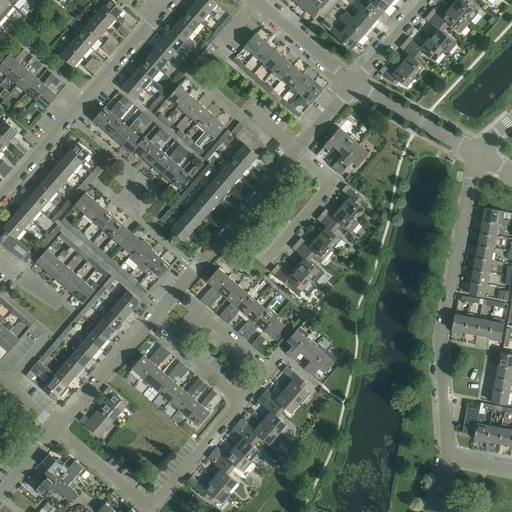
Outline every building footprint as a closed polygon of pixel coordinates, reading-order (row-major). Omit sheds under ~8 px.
[(6,0),(0,0),(0,10),(2,13),(6,16),(14,7),(11,3),(6,0)] [(111,0),(109,0),(102,9),(115,20),(122,26),(130,33),(134,29),(119,16),(123,10),(111,0)] [(212,0),(198,0),(196,3),(209,14),(214,18),(218,13),(213,9),(217,5),(212,0)] [(302,0),(299,5),(306,11),(315,0),(302,0)] [(315,0),(306,11),(314,18),(329,0),(315,0)] [(356,0),(353,4),(360,11),(357,14),(371,27),(378,19),(356,0)] [(363,0),(356,0),(378,19),(384,12),(370,0),(369,0),(367,3),(363,0)] [(386,0),(370,0),(384,12),(391,4),(386,0)] [(456,0),(451,7),(466,20),(470,23),(478,13),(478,10),(469,2),(470,0),(456,0)] [(196,3),(188,12),(201,24),(201,23),(205,27),(209,23),(205,19),(209,14),(196,3)] [(25,6),(20,11),(26,16),(30,10),(25,6)] [(434,8),(430,13),(446,28),(449,24),(459,33),(462,32),(470,23),(466,20),(451,7),(443,16),(434,8)] [(102,9),(94,18),(107,29),(115,20),(102,9)] [(346,11),(343,15),(365,34),(371,27),(357,14),(354,18),(346,11)] [(188,12),(180,22),(193,33),(201,24),(188,12)] [(430,13),(425,19),(437,29),(429,38),(445,51),(446,52),(449,52),(456,45),(456,41),(444,31),(446,28),(430,13)] [(230,15),(224,22),(227,25),(233,18),(230,15)] [(343,15),(339,20),(346,27),(344,29),(358,42),(365,34),(343,15)] [(94,18),(86,28),(99,39),(107,29),(94,18)] [(325,19),(321,23),(352,50),(358,42),(344,29),(341,33),(325,19)] [(180,22),(172,31),(185,42),(192,47),(195,43),(189,38),(193,33),(180,22)] [(122,26),(118,30),(126,37),(130,33),(122,26)] [(86,28),(78,37),(91,48),(99,39),(86,28)] [(219,28),(213,34),(217,37),(222,30),(219,28)] [(172,31),(164,40),(177,52),(177,51),(183,56),(187,51),(181,46),(185,42),(172,31)] [(208,40),(205,44),(208,47),(212,43),(217,37),(213,34),(208,40)] [(256,34),(245,47),(255,55),(266,42),(256,34)] [(78,37),(70,46),(83,58),(91,48),(78,37)] [(409,37),(405,42),(421,57),(425,52),(436,61),(445,51),(429,38),(421,48),(409,37)] [(109,40),(105,44),(114,52),(118,47),(109,40)] [(164,40),(156,50),(169,61),(173,64),(177,60),(172,56),(177,52),(164,40)] [(266,42),(255,55),(264,63),(275,51),(266,42)] [(405,42),(400,47),(409,55),(401,64),(416,78),(425,68),(417,61),(421,57),(405,42)] [(105,44),(102,49),(110,56),(114,52),(105,44)] [(205,44),(200,50),(203,52),(208,47),(205,44)] [(70,46),(62,56),(75,67),(83,58),(70,46)] [(10,55),(0,66),(0,68),(9,76),(20,64),(28,54),(24,50),(15,59),(10,55)] [(156,50),(147,59),(161,70),(165,74),(168,70),(164,66),(169,61),(156,50)] [(264,63),(261,66),(265,69),(268,66),(273,71),(284,59),(275,51),(264,63)] [(197,53),(192,59),(195,62),(201,56),(197,53)] [(33,58),(29,63),(33,67),(37,62),(33,58)] [(93,59),(89,63),(98,70),(102,66),(93,59)] [(147,59),(139,68),(152,80),(161,70),(147,59)] [(273,71),(271,74),(275,77),(275,76),(281,81),(283,79),(294,67),(284,59),(273,71)] [(236,64),(242,70),(245,66),(239,61),(236,64)] [(37,62),(33,67),(38,71),(42,66),(37,62)] [(89,63),(85,68),(94,75),(98,70),(89,63)] [(189,63),(184,69),(187,71),(192,65),(189,63)] [(20,64),(9,76),(18,84),(29,72),(20,64)] [(384,66),(380,71),(397,85),(400,81),(408,88),(416,78),(401,64),(393,73),(384,66)] [(245,66),(242,70),(248,75),(251,72),(245,66)] [(294,67),(283,79),(292,87),(292,88),(303,75),(294,67)] [(139,68),(131,78),(144,89),(146,91),(150,87),(153,86),(162,94),(161,95),(165,98),(168,93),(152,80),(139,68)] [(29,72),(18,84),(27,92),(38,80),(29,72)] [(181,72),(176,78),(179,81),(184,75),(181,72)] [(38,80),(27,92),(37,100),(48,88),(52,83),(56,78),(52,74),(44,84),(38,80)] [(292,87),(289,91),(293,94),(296,91),(301,95),(302,96),(313,83),(312,83),(313,82),(313,80),(309,77),(308,77),(307,78),(303,75),(292,88),(292,87)] [(258,77),(255,81),(261,86),(264,83),(258,77)] [(56,78),(52,83),(57,87),(61,82),(56,78)] [(131,78),(123,87),(128,91),(143,104),(146,100),(140,94),(144,89),(131,78)] [(173,81),(168,87),(171,90),(176,84),(173,81)] [(301,95),(295,102),(299,105),(300,106),(302,104),(303,105),(304,106),(306,106),(308,106),(310,105),(311,104),(322,91),(323,90),(323,89),(319,85),(317,85),(316,86),(313,83),(302,96),(301,95)] [(267,85),(264,89),(270,94),(274,91),(267,85)] [(179,86),(168,98),(178,106),(189,94),(179,86)] [(48,88),(37,100),(46,109),(57,96),(48,88)] [(5,89),(0,95),(4,99),(10,93),(5,89)] [(277,93),(274,97),(280,102),(283,99),(277,93)] [(189,94),(178,106),(187,115),(198,102),(189,94)] [(105,108),(94,121),(104,129),(129,100),(124,96),(110,112),(105,108)] [(129,100),(104,129),(113,137),(124,124),(119,120),(128,110),(133,104),(129,100)] [(149,110),(152,112),(160,103),(157,100),(149,110)] [(286,101),(283,105),(289,110),(292,107),(286,101)] [(198,102),(187,115),(197,122),(207,110),(198,102)] [(295,109),(292,113),(299,118),(302,115),(295,109)] [(207,110),(197,122),(206,131),(217,118),(207,110)] [(124,124),(113,137),(122,145),(138,126),(139,127),(143,122),(142,122),(147,116),(143,113),(143,112),(133,124),(129,128),(124,124)] [(161,114),(158,117),(164,123),(167,119),(161,114)] [(147,116),(142,122),(143,122),(147,126),(152,120),(147,116)] [(195,144),(192,147),(202,155),(205,151),(200,147),(210,134),(215,139),(226,126),(217,118),(206,131),(195,144)] [(167,119),(164,123),(170,128),(173,125),(167,119)] [(5,122),(0,127),(0,134),(10,143),(10,142),(16,147),(16,148),(25,156),(29,151),(20,143),(14,138),(18,133),(5,122)] [(239,123),(232,131),(236,135),(244,127),(239,123)] [(138,126),(122,145),(132,154),(135,151),(134,150),(143,140),(137,135),(142,130),(139,127),(138,126)] [(236,135),(235,136),(240,140),(248,131),(244,127),(236,135)] [(325,146),(317,155),(322,159),(334,145),(339,149),(350,136),(341,128),(325,146)] [(143,140),(134,150),(135,151),(144,158),(158,142),(161,139),(166,133),(162,129),(156,135),(150,141),(145,137),(143,140)] [(180,131),(177,134),(182,139),(185,135),(180,131)] [(248,131),(240,140),(245,144),(253,134),(248,131)] [(166,133),(161,139),(166,143),(171,137),(166,133)] [(225,133),(220,140),(223,143),(229,136),(225,133)] [(0,134),(0,150),(2,152),(10,143),(0,134)] [(253,134),(245,144),(245,145),(249,148),(257,138),(253,134)] [(185,135),(182,139),(189,144),(192,147),(195,144),(192,141),(185,135)] [(340,159),(332,168),(336,171),(360,144),(350,136),(339,149),(344,154),(340,159)] [(257,138),(249,148),(254,152),(262,142),(257,138)] [(158,142),(144,158),(153,166),(164,154),(159,149),(161,147),(161,145),(158,142)] [(217,142),(211,149),(215,152),(221,146),(217,142)] [(262,142),(254,152),(258,156),(259,156),(267,146),(262,142)] [(78,143),(69,152),(82,163),(84,165),(87,161),(85,159),(90,153),(78,143)] [(360,144),(336,171),(341,175),(352,161),(358,166),(369,153),(360,144)] [(164,154),(153,166),(162,174),(185,149),(180,145),(175,151),(169,158),(164,154)] [(245,145),(237,155),(250,166),(258,156),(254,152),(249,148),(245,145)] [(16,148),(12,152),(21,160),(25,156),(16,148)] [(185,149),(162,174),(172,183),(183,170),(178,166),(184,159),(189,153),(185,149)] [(69,152),(61,162),(74,172),(82,163),(69,152)] [(209,152),(204,158),(207,161),(213,155),(209,152)] [(237,155),(229,164),(242,175),(250,166),(237,155)] [(4,162),(0,166),(9,174),(13,170),(12,169),(4,162)] [(61,162),(53,171),(65,182),(74,172),(61,162)] [(183,170),(172,183),(182,191),(193,178),(192,178),(198,171),(204,165),(199,162),(194,168),(188,174),(183,170)] [(101,163),(93,173),(96,176),(104,166),(101,163)] [(229,164),(221,173),(234,184),(242,175),(229,164)] [(0,166),(0,174),(4,178),(5,179),(9,174),(0,166)] [(207,167),(201,173),(205,176),(210,170),(207,167)] [(53,171),(45,180),(57,191),(65,182),(53,171)] [(93,173),(84,182),(86,183),(88,185),(96,176),(93,173)] [(213,182),(213,183),(225,194),(234,184),(221,173),(213,182)] [(199,176),(193,182),(197,185),(202,179),(199,176)] [(45,180),(37,190),(49,201),(57,191),(45,180)] [(210,186),(205,192),(218,203),(219,202),(220,203),(221,203),(224,199),(224,198),(223,197),(225,194),(213,183),(213,182),(211,180),(208,184),(210,186)] [(84,182),(76,191),(78,193),(80,194),(83,190),(88,185),(86,183),(84,182)] [(191,185),(185,192),(189,195),(194,188),(191,185)] [(350,197),(342,206),(357,219),(366,210),(359,204),(363,200),(347,185),(342,190),(350,197)] [(37,190),(29,199),(41,210),(49,201),(37,190)] [(76,191),(68,201),(71,203),(72,204),(80,194),(78,193),(76,191)] [(197,201),(209,213),(218,203),(205,192),(197,201)] [(86,193),(76,205),(85,213),(96,201),(86,193)] [(182,195),(177,201),(181,204),(186,198),(182,195)] [(29,199),(21,209),(33,219),(41,210),(29,199)] [(193,205),(188,211),(201,222),(209,213),(197,201),(195,199),(191,203),(193,205)] [(68,201),(60,210),(63,213),(72,204),(71,203),(68,201)] [(96,201),(85,213),(95,222),(105,209),(96,201)] [(174,204),(169,210),(173,214),(178,207),(174,204)] [(326,209),(322,214),(338,228),(342,224),(348,229),(357,219),(342,206),(334,216),(326,209)] [(511,212),(485,208),(483,220),(499,223),(500,216),(511,218),(511,215),(511,212)] [(21,209),(13,218),(25,229),(33,219),(21,209)] [(105,209),(95,222),(104,230),(115,217),(105,209)] [(60,210),(52,219),(55,222),(63,213),(60,210)] [(188,211),(180,220),(193,231),(201,222),(188,211)] [(166,213),(160,220),(164,223),(170,216),(166,213)] [(322,214),(317,219),(326,227),(318,236),(333,250),(342,240),(334,233),(338,228),(322,214)] [(115,217),(104,230),(113,238),(124,226),(115,217)] [(13,218),(4,227),(7,230),(12,234),(16,238),(17,238),(25,229),(13,218)] [(64,218),(61,222),(71,230),(74,226),(64,218)] [(180,220),(172,230),(185,241),(193,231),(180,220)] [(483,220),(481,233),(496,236),(499,223),(483,220)] [(59,225),(50,235),(54,238),(62,228),(59,225)] [(74,226),(71,230),(80,238),(84,234),(74,226)] [(124,226),(113,238),(123,246),(133,234),(124,226)] [(7,230),(0,238),(0,241),(3,244),(12,234),(7,230)] [(62,232),(59,236),(69,245),(72,241),(62,232)] [(481,233),(478,245),(494,248),(496,236),(481,233)] [(12,234),(3,244),(7,248),(16,238),(12,234)] [(84,234),(80,238),(90,246),(93,242),(84,234)] [(133,234),(123,246),(132,254),(143,242),(142,241),(133,234)] [(50,235),(42,244),(43,245),(45,247),(54,238),(50,235)] [(301,238),(297,243),(313,257),(321,264),(325,259),(333,250),(318,236),(310,246),(301,238)] [(16,238),(7,248),(12,252),(21,242),(17,238),(16,238)] [(132,254),(129,257),(138,266),(152,250),(152,249),(153,248),(153,247),(145,240),(144,240),(142,241),(143,242),(132,254)] [(72,241),(69,245),(78,253),(82,249),(72,241)] [(21,242),(12,252),(17,256),(25,246),(21,242)] [(93,242),(90,246),(99,254),(102,251),(93,242)] [(297,243),(292,248),(305,259),(297,268),(312,281),(314,283),(316,283),(324,274),(324,272),(313,263),(312,264),(309,262),(313,257),(297,243)] [(42,244),(34,253),(37,256),(38,256),(45,247),(43,245),(42,244)] [(478,245),(476,257),(492,260),(494,248),(478,245)] [(25,246),(17,256),(21,260),(29,251),(30,250),(25,246)] [(82,249),(78,253),(88,261),(91,257),(82,249)] [(48,250),(37,262),(47,270),(58,258),(48,250)] [(152,250),(138,266),(142,269),(147,274),(151,270),(161,258),(152,250)] [(29,251),(21,260),(26,264),(34,255),(29,251)] [(102,251),(99,254),(109,262),(112,259),(102,251)] [(91,257),(88,261),(97,269),(100,265),(91,257)] [(476,257),(474,269),(490,272),(492,260),(476,257)] [(58,258),(47,270),(56,278),(67,266),(58,258)] [(161,258),(151,270),(160,278),(171,266),(161,258)] [(112,259),(109,262),(117,270),(121,266),(112,259)] [(100,265),(97,269),(106,277),(110,273),(100,265)] [(67,266),(56,278),(66,286),(76,274),(67,266)] [(121,266),(117,270),(127,278),(130,275),(121,266)] [(276,267),(272,271),(289,286),(299,295),(303,290),(308,295),(316,285),(314,283),(312,281),(297,268),(288,277),(276,267)] [(214,286),(201,300),(206,304),(229,277),(219,268),(208,281),(214,286)] [(474,269),(472,281),(487,284),(490,272),(474,269)] [(76,274),(66,286),(75,294),(86,282),(76,274)] [(130,275),(127,278),(136,286),(140,283),(130,275)] [(112,276),(104,286),(107,289),(116,279),(112,276)] [(229,277),(206,304),(210,308),(222,294),(227,298),(238,285),(229,277)] [(472,281),(469,294),(485,297),(487,284),(472,281)] [(75,294),(74,296),(83,304),(85,303),(95,290),(99,286),(95,282),(91,286),(86,282),(75,294)] [(140,283),(136,286),(146,295),(149,291),(140,283)] [(271,284),(267,288),(272,293),(276,289),(271,284)] [(228,307),(220,316),(224,320),(248,293),(238,285),(227,298),(232,302),(228,307)] [(104,286),(96,295),(99,298),(107,289),(104,286)] [(125,287),(117,297),(120,300),(133,311),(141,301),(129,290),(125,287)] [(248,293),(224,320),(229,324),(237,315),(237,314),(241,310),(246,314),(257,301),(248,293)] [(96,295),(88,304),(91,307),(99,298),(96,295)] [(5,300),(2,303),(11,312),(14,308),(5,300)] [(113,309),(112,309),(125,320),(133,311),(120,300),(113,309)] [(251,318),(239,333),(243,336),(266,309),(257,301),(246,314),(251,318)] [(87,305),(80,314),(83,316),(91,307),(88,304),(87,305)] [(106,311),(101,316),(104,318),(104,319),(113,326),(116,329),(117,329),(118,330),(119,329),(123,325),(123,324),(122,323),(125,320),(112,309),(113,309),(109,305),(105,310),(106,311)] [(266,309),(243,336),(248,340),(260,326),(265,330),(276,317),(278,314),(272,309),(271,310),(268,307),(266,309)] [(14,308),(11,312),(21,320),(23,316),(14,308)] [(468,317),(465,333),(477,335),(480,319),(474,318),(474,314),(469,313),(468,317)] [(80,314),(72,323),(75,326),(83,317),(83,316),(80,314)] [(456,314),(453,330),(465,333),(468,317),(456,314)] [(23,316),(21,320),(30,328),(33,324),(23,316)] [(276,317),(265,330),(274,338),(279,333),(286,325),(276,317)] [(492,321),(489,337),(494,338),(494,339),(495,340),(500,341),(501,341),(501,339),(502,339),(505,324),(505,320),(493,318),(492,321)] [(96,328),(108,339),(116,329),(113,326),(104,319),(96,328)] [(480,319),(477,335),(489,337),(492,321),(480,319)] [(1,323),(0,324),(0,343),(10,331),(14,327),(10,323),(6,327),(1,323)] [(72,323),(63,332),(67,335),(75,326),(72,323)] [(92,324),(88,328),(92,332),(88,337),(100,348),(108,339),(96,328),(92,324)] [(293,345),(286,352),(291,356),(307,338),(308,336),(309,335),(300,327),(297,330),(288,341),(293,345)] [(10,331),(0,343),(9,352),(20,339),(10,331)] [(63,332),(55,342),(59,345),(67,335),(63,332)] [(274,338),(274,339),(277,342),(282,336),(279,333),(274,338)] [(260,335),(252,344),(257,348),(265,339),(260,335)] [(307,338),(291,356),(295,360),(302,352),(307,357),(316,346),(317,344),(308,336),(307,338)] [(88,337),(80,347),(92,358),(100,348),(88,337)] [(55,342),(47,351),(51,354),(59,345),(55,342)] [(310,362),(305,368),(309,372),(325,354),(328,351),(319,343),(317,344),(316,346),(307,357),(305,358),(310,362)] [(136,362),(133,365),(133,366),(134,367),(133,368),(143,377),(166,350),(162,346),(150,360),(145,355),(138,363),(137,362),(136,362)] [(80,347),(72,356),(84,367),(92,358),(80,347)] [(166,350),(143,377),(152,385),(164,372),(159,367),(171,354),(166,350)] [(47,351),(39,360),(43,364),(51,354),(47,351)] [(325,354),(309,372),(313,375),(320,368),(325,373),(334,362),(337,359),(328,351),(325,354)] [(511,354),(501,353),(498,365),(511,367),(511,354)] [(72,356),(64,366),(76,376),(84,367),(72,356)] [(39,360),(31,370),(37,375),(41,370),(50,378),(46,383),(49,385),(45,389),(57,399),(60,395),(61,396),(62,396),(66,391),(66,390),(65,389),(68,386),(56,375),(43,364),(39,360)] [(164,372),(152,385),(162,393),(173,380),(177,375),(185,366),(181,362),(169,376),(164,372)] [(511,367),(498,365),(496,377),(511,380),(511,367)] [(56,375),(68,386),(76,376),(64,366),(56,375)] [(185,366),(177,375),(182,379),(190,370),(185,366)] [(283,371),(282,372),(293,381),(286,390),(301,403),(309,393),(303,388),(307,384),(287,366),(283,371)] [(511,380),(496,377),(494,389),(510,392),(511,380)] [(182,388),(171,401),(180,409),(204,382),(200,378),(187,392),(182,388)] [(173,380),(162,393),(171,401),(182,388),(173,380)] [(204,382),(180,409),(184,412),(183,414),(183,415),(187,419),(188,419),(190,417),(201,404),(196,399),(200,394),(201,395),(209,386),(204,382)] [(109,397),(100,409),(114,421),(129,404),(109,387),(104,393),(109,397)] [(494,389),(492,402),(508,405),(510,392),(494,389)] [(201,404),(190,417),(199,426),(211,412),(206,408),(218,394),(213,390),(201,404)] [(267,390),(262,395),(282,412),(286,408),(292,413),(301,403),(286,390),(278,399),(267,390)] [(262,395),(258,400),(272,412),(264,421),(279,434),(287,424),(278,417),(282,412),(262,395)] [(133,404),(128,410),(133,414),(138,409),(133,404)] [(467,408),(466,414),(479,417),(479,414),(480,410),(467,408)] [(90,420),(85,426),(100,438),(114,421),(100,409),(90,420)] [(466,414),(465,420),(478,422),(479,417),(466,414)] [(475,439),(487,442),(490,426),(483,425),(485,415),(479,414),(479,417),(478,422),(477,427),(475,435),(475,439)] [(242,418),(237,424),(257,441),(261,436),(270,444),(279,434),(264,421),(256,430),(242,418)] [(237,424),(233,429),(244,438),(236,447),(251,461),(260,451),(253,446),(257,441),(237,424)] [(502,428),(499,444),(511,446),(511,442),(511,430),(507,429),(508,425),(503,424),(502,428)] [(464,425),(462,433),(475,435),(477,427),(464,425)] [(490,426),(487,442),(499,444),(502,428),(495,427),(490,426)] [(217,447),(213,452),(233,470),(237,465),(243,471),(251,461),(236,447),(228,456),(217,447)] [(213,452),(208,458),(222,470),(214,479),(229,492),(238,482),(229,474),(233,470),(213,452)] [(50,455),(43,463),(48,467),(50,469),(61,478),(71,467),(70,467),(75,461),(71,457),(64,465),(62,464),(61,464),(62,463),(62,462),(59,460),(58,460),(57,460),(50,455)] [(71,467),(61,478),(72,488),(72,487),(74,489),(78,485),(73,481),(79,474),(82,477),(88,470),(85,467),(76,460),(75,461),(70,467),(71,467)] [(44,476),(36,486),(36,488),(40,491),(39,492),(39,493),(43,496),(44,496),(45,495),(46,496),(52,489),(51,489),(61,478),(50,469),(48,467),(44,472),(46,473),(48,475),(46,478),(44,476)] [(192,476),(188,481),(208,499),(211,501),(215,497),(223,504),(231,494),(229,492),(214,479),(206,488),(192,476)] [(61,478),(51,489),(52,489),(56,493),(58,490),(60,492),(58,494),(64,499),(66,497),(72,502),(79,493),(74,489),(72,487),(72,488),(61,478)] [(22,484),(18,489),(22,492),(26,488),(22,484)] [(117,511),(106,503),(99,511),(122,511),(121,511),(117,511)]
